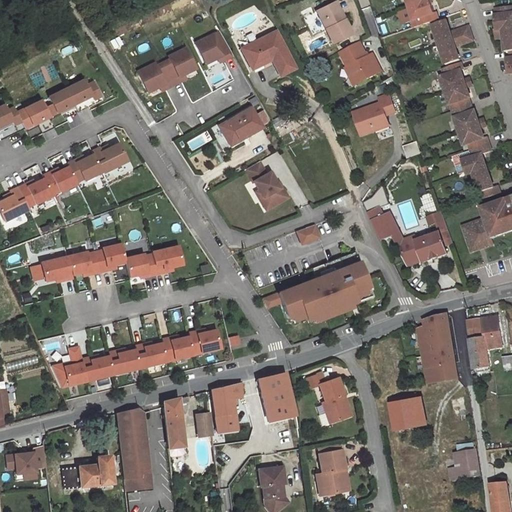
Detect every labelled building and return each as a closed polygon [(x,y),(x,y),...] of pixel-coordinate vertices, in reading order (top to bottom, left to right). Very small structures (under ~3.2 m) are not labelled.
[(429,0),(427,0),(409,7),(410,9),(414,20),(418,19),(419,22),(420,25),(420,26),(439,19),(436,12),(434,13),(429,0)] [(335,1),(332,3),(340,19),(343,17),(335,1)] [(332,3),(316,11),(332,43),(351,34),(343,17),(340,19),(332,3)] [(511,5),(496,8),(497,15),(494,15),(496,30),(511,27),(511,5)] [(311,7),(300,12),(303,17),(313,12),(311,7)] [(414,20),(410,9),(398,13),(402,24),(414,20)] [(446,20),(432,24),(439,45),(453,40),(451,33),(446,20)] [(469,27),(451,33),(453,40),(456,47),(474,41),(469,27)] [(496,30),(495,30),(496,39),(504,38),(505,52),(510,51),(511,58),(511,27),(496,30)] [(276,31),(241,48),(249,65),(269,55),(271,59),(279,76),(294,68),(276,31)] [(218,32),(194,44),(204,64),(216,58),(230,51),(218,32)] [(453,40),(439,45),(446,65),(460,60),(456,47),(453,40)] [(360,42),(339,52),(347,67),(352,76),(354,75),(359,84),(382,72),(373,54),(367,56),(360,42)] [(169,60),(162,63),(171,80),(183,75),(195,69),(185,49),(168,57),(169,60)] [(230,51),(216,58),(219,62),(232,56),(230,51)] [(269,55),(249,65),(251,69),(271,59),(269,55)] [(461,62),(443,69),(445,76),(441,77),(445,91),(466,84),(464,80),(461,71),(464,70),(461,62)] [(154,64),(137,72),(146,92),(158,86),(171,80),(162,63),(155,66),(154,64)] [(347,67),(345,68),(355,86),(359,84),(354,75),(352,76),(347,67)] [(183,75),(171,80),(173,85),(185,79),(183,75)] [(83,80),(65,88),(73,105),(86,99),(90,107),(102,101),(93,82),(86,85),(83,80)] [(171,80),(158,86),(161,91),(173,85),(171,80)] [(466,84),(445,91),(450,105),(451,105),(453,111),(471,105),(469,98),(471,98),(467,88),(466,84)] [(385,85),(379,87),(381,94),(388,91),(385,85)] [(65,88),(48,97),(51,104),(44,108),(49,117),(51,120),(63,114),(61,111),(73,105),(65,88)] [(380,104),(353,113),(361,136),(376,131),(374,126),(387,121),(386,116),(396,113),(389,95),(379,99),(380,104)] [(48,97),(41,100),(44,108),(51,104),(48,97)] [(86,99),(73,105),(77,113),(90,107),(86,99)] [(41,100),(16,113),(24,129),(36,123),(49,117),(44,108),(41,100)] [(4,105),(0,106),(0,126),(6,124),(12,135),(24,129),(16,113),(13,107),(6,110),(4,105)] [(73,105),(61,111),(63,114),(65,119),(77,113),(73,105)] [(471,105),(453,111),(455,118),(459,132),(480,124),(479,120),(475,111),(474,111),(471,105)] [(250,107),(218,126),(230,146),(238,141),(236,139),(245,134),(246,136),(261,128),(260,125),(255,116),(250,107)] [(264,110),(255,116),(260,125),(269,120),(264,110)] [(49,117),(36,123),(38,126),(42,134),(54,128),(51,120),(49,117)] [(278,117),(270,122),(274,128),(282,123),(278,117)] [(282,123),(274,128),(278,135),(293,126),(289,119),(282,123)] [(387,121),(374,126),(376,131),(389,126),(387,121)] [(36,123),(24,129),(26,132),(38,126),(36,123)] [(6,124),(0,126),(0,140),(12,135),(6,124)] [(480,124),(459,132),(464,146),(469,144),(471,151),(489,144),(487,137),(485,138),(481,129),(480,124)] [(99,148),(91,152),(93,155),(102,173),(127,161),(118,144),(109,148),(101,152),(100,149),(99,148)] [(489,144),(471,151),(473,157),(462,161),(467,175),(473,173),(487,168),(482,154),(492,151),(489,144)] [(473,157),(471,151),(453,157),(460,178),(467,175),(462,161),(473,157)] [(74,160),(67,164),(68,167),(77,184),(80,190),(104,178),(102,173),(93,155),(83,159),(76,163),(74,160)] [(259,162),(245,170),(252,183),(253,182),(258,190),(262,198),(259,200),(265,210),(288,198),(281,187),(279,188),(276,184),(270,172),(266,174),(259,162)] [(50,172),(42,176),(43,179),(52,195),(60,191),(60,192),(77,184),(68,167),(59,171),(52,175),(50,172)] [(487,168),(473,173),(482,200),(500,193),(498,186),(494,187),(487,168)] [(25,184),(17,188),(27,208),(34,204),(35,205),(52,196),(52,195),(43,179),(34,183),(27,187),(25,184)] [(4,200),(0,201),(0,215),(3,222),(28,210),(27,208),(17,188),(10,192),(10,193),(12,196),(4,200)] [(488,211),(483,213),(486,219),(491,234),(495,232),(497,236),(511,231),(511,200),(507,202),(506,200),(486,207),(488,211)] [(380,208),(368,213),(382,240),(393,235),(409,266),(423,261),(424,262),(448,254),(446,248),(445,245),(453,242),(443,213),(442,212),(427,218),(430,226),(436,223),(440,233),(417,241),(415,237),(404,240),(390,213),(384,216),(380,208)] [(486,219),(463,227),(472,252),(480,250),(478,245),(482,244),(484,248),(495,244),(492,238),(491,234),(486,219)] [(313,225),(305,228),(309,241),(318,238),(313,225)] [(305,228),(296,231),(301,244),(309,241),(305,228)] [(102,250),(94,252),(99,272),(107,270),(107,267),(114,265),(125,263),(124,258),(121,244),(102,248),(102,250)] [(178,246),(151,252),(151,254),(156,274),(164,272),(164,269),(171,267),(182,265),(178,246)] [(86,252),(67,256),(71,275),(82,273),(90,271),(91,274),(99,272),(94,252),(86,253),(86,252)] [(293,287),(277,293),(281,302),(287,318),(290,317),(302,313),(304,317),(306,321),(311,319),(320,316),(324,314),(333,311),(341,308),(350,305),(372,296),(355,252),(311,269),(315,279),(317,283),(295,291),(293,287)] [(143,254),(124,258),(125,263),(128,277),(139,275),(147,273),(148,276),(156,274),(151,254),(143,255),(143,254)] [(67,256),(40,263),(45,281),(55,279),(63,277),(64,280),(72,278),(71,275),(67,256)] [(315,279),(293,287),(295,291),(317,283),(315,279)] [(277,293),(261,300),(266,308),(281,302),(277,293)] [(302,313),(290,317),(292,321),(304,317),(302,313)] [(426,327),(418,328),(425,368),(455,363),(450,334),(447,313),(433,317),(423,320),(426,327)] [(497,317),(468,321),(469,330),(483,327),(485,338),(487,349),(501,347),(497,317)] [(474,369),(476,369),(489,367),(490,366),(487,349),(485,338),(483,327),(469,330),(474,369)] [(196,331),(188,333),(189,336),(193,355),(220,349),(215,330),(207,332),(197,334),(196,331)] [(161,340),(162,343),(166,362),(193,355),(189,336),(178,339),(170,341),(169,338),(161,340)] [(229,346),(239,344),(236,336),(227,337),(229,346)] [(143,344),(134,346),(135,349),(140,368),(166,362),(162,343),(151,345),(143,347),(143,344)] [(63,363),(51,366),(60,387),(86,381),(81,359),(80,359),(77,347),(68,349),(71,361),(71,362),(76,361),(76,363),(71,364),(63,366),(63,363)] [(116,351),(108,352),(109,356),(113,375),(140,368),(135,349),(125,352),(117,354),(116,351)] [(89,357),(81,359),(86,381),(113,375),(109,356),(98,358),(90,360),(89,357)] [(511,369),(511,356),(503,357),(505,370),(511,369)] [(455,363),(425,368),(428,384),(458,379),(455,363)] [(316,376),(310,378),(313,387),(319,385),(324,383),(322,376),(321,372),(315,374),(316,376)] [(256,385),(259,384),(267,422),(294,416),(284,373),(257,379),(255,382),(256,385)] [(344,396),(338,378),(328,381),(324,383),(319,385),(325,402),(322,403),(326,413),(328,412),(332,422),(349,417),(342,397),(344,396)] [(241,383),(211,391),(216,432),(236,430),(232,396),(242,395),(241,383)] [(5,389),(0,390),(0,414),(9,413),(5,389)] [(351,416),(344,396),(342,397),(349,417),(351,416)] [(187,397),(162,403),(168,448),(182,447),(183,446),(178,404),(188,401),(187,397)] [(418,399),(391,404),(396,431),(423,426),(418,399)] [(151,488),(142,412),(139,410),(138,409),(116,414),(125,491),(151,488)] [(332,422),(328,412),(326,413),(318,416),(322,426),(332,422)] [(211,435),(209,413),(195,415),(198,437),(211,435)] [(296,426),(294,416),(267,422),(270,433),(296,426)] [(296,426),(270,433),(273,445),(285,442),(297,440),(299,439),(296,429),(297,429),(296,426)] [(216,432),(213,433),(214,445),(238,441),(236,430),(216,432)] [(297,440),(285,442),(286,449),(298,446),(297,440)] [(214,446),(213,446),(214,453),(239,450),(238,441),(214,445),(214,446)] [(476,443),(459,445),(460,452),(477,449),(476,443)] [(345,469),(340,445),(317,449),(321,474),(320,474),(324,495),(345,491),(342,470),(345,469)] [(45,467),(43,446),(32,449),(33,453),(26,453),(6,456),(7,469),(15,468),(16,474),(23,473),(23,479),(36,478),(35,468),(45,467)] [(182,447),(168,448),(168,455),(171,457),(181,455),(183,453),(182,447)] [(460,452),(455,453),(458,468),(449,469),(451,480),(481,475),(477,449),(460,452)] [(89,466),(62,469),(64,489),(112,484),(109,455),(96,457),(97,461),(97,465),(89,466)] [(282,467),(257,470),(260,487),(261,487),(263,504),(271,505),(276,511),(287,502),(283,496),(282,489),(280,489),(279,485),(281,484),(284,484),(282,467)] [(324,495),(320,474),(315,475),(319,496),(324,495)] [(505,480),(499,481),(499,484),(491,485),(494,511),(511,511),(509,500),(507,482),(506,483),(505,480)]
